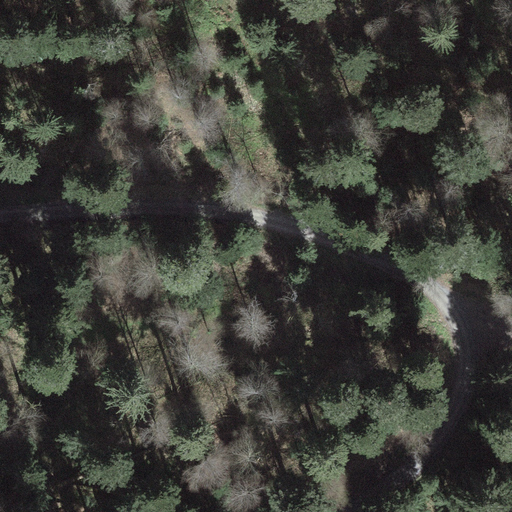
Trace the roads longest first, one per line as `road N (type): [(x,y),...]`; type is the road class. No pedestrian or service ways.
road 1 (track): [(456,309),(302,232),(227,214),(0,218)]
road 2 (track): [(344,511),(439,442),(455,417),(466,345),(456,309)]
